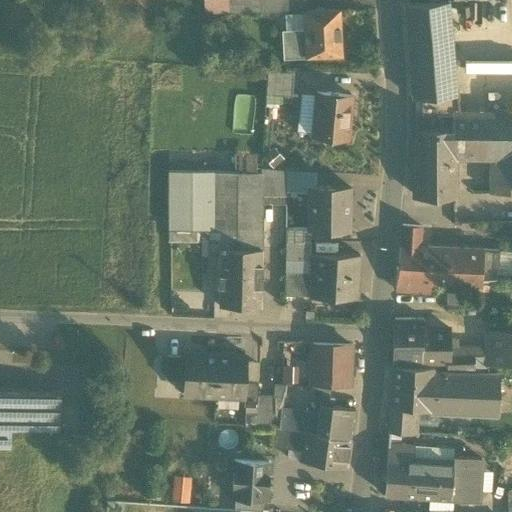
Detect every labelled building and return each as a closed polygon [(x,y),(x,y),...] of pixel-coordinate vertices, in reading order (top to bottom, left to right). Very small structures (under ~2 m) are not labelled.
[(202,0),(203,14),(260,11),(259,0),(202,0)] [(284,13),(303,12),(303,11),(305,11),(304,0),(259,0),(260,11),(283,10),(283,13),(284,13)] [(405,4),(413,99),(415,99),(455,95),(455,91),(448,1),(407,4),(405,4)] [(337,10),(305,11),(303,11),(303,12),(304,30),(305,55),(339,54),(337,10)] [(303,12),(284,13),(284,30),(304,30),(303,12)] [(283,57),(305,55),(304,30),(284,30),(282,30),(283,57)] [(265,93),(292,95),(294,71),(267,69),(265,93)] [(313,133),(345,136),(347,113),(349,113),(351,94),(317,91),(317,93),(313,132),(313,133)] [(415,129),(452,129),(452,114),(459,114),(458,91),(455,91),(455,95),(415,99),(415,129)] [(296,130),(313,132),(317,93),(300,92),(296,130)] [(509,194),(510,186),(511,129),(511,114),(459,114),(452,114),(452,129),(454,129),(454,157),(491,158),(490,193),(509,194)] [(414,195),(454,196),(454,157),(454,129),(452,129),(415,129),(414,129),(414,195)] [(262,157),(272,168),(284,158),(274,146),(262,157)] [(256,153),(234,153),(233,172),(256,173),(256,153)] [(260,196),(285,197),(286,169),(272,168),(260,168),(260,173),(260,196)] [(285,197),(310,197),(310,185),(330,185),(330,172),(286,169),(285,197)] [(188,227),(191,227),(191,172),(166,171),(165,240),(188,240),(188,227)] [(260,196),(260,173),(256,173),(233,172),(191,172),(191,227),(220,228),(260,228),(260,196)] [(309,229),(348,229),(349,186),(330,185),(310,185),(310,197),(309,229)] [(429,280),(446,281),(449,248),(419,246),(421,227),(402,225),(396,288),(428,291),(429,280)] [(201,241),(220,241),(220,228),(191,227),(188,227),(188,240),(201,241)] [(260,228),(220,228),(220,241),(220,248),(259,249),(260,228)] [(285,229),(285,242),(309,242),(309,229),(285,229)] [(201,254),(208,254),(208,247),(220,248),(220,241),(201,241),(201,254)] [(310,242),(309,242),(285,242),(285,259),(311,260),(311,253),(310,253),(310,242)] [(218,304),(258,305),(259,249),(220,248),(208,247),(208,254),(207,274),(219,274),(219,286),(218,304)] [(482,250),(449,248),(446,281),(478,282),(482,250)] [(482,250),(478,282),(496,280),(497,276),(498,251),(482,250)] [(511,251),(498,251),(497,276),(511,276),(511,251)] [(310,295),(357,296),(358,254),(311,253),(311,260),(311,270),(310,295)] [(285,259),(285,270),(311,270),(311,260),(285,259)] [(310,295),(311,270),(285,270),(284,295),(310,295)] [(219,274),(207,274),(207,285),(219,286),(219,274)] [(446,305),(470,306),(470,294),(446,293),(446,305)] [(392,363),(421,362),(422,328),(422,318),(394,317),(392,363)] [(448,328),(422,328),(421,362),(446,362),(447,363),(447,341),(448,341),(448,328)] [(487,346),(487,365),(511,364),(511,331),(486,332),(487,346)] [(457,342),(448,341),(447,341),(447,363),(446,362),(446,369),(473,369),(487,365),(487,346),(456,346),(457,342)] [(329,383),(348,384),(350,344),(312,342),(311,358),(309,358),(309,367),(311,367),(310,383),(311,383),(321,383),(329,383)] [(184,394),(214,395),(215,353),(185,352),(185,355),(184,379),(184,394)] [(245,354),(215,353),(214,395),(243,396),(244,396),(245,380),(245,359),(245,354)] [(165,379),(184,379),(185,355),(165,355),(165,379)] [(245,380),(258,381),(258,360),(245,359),(245,380)] [(298,364),(282,364),(281,381),(298,382),(298,364)] [(394,367),(391,405),(415,408),(429,410),(429,409),(433,367),(394,367)] [(429,409),(466,413),(470,372),(440,373),(437,367),(433,367),(429,409)] [(488,372),(470,372),(466,413),(472,416),(499,413),(501,367),(488,367),(488,372)] [(243,406),(256,406),(256,395),(258,381),(245,380),(244,396),(243,396),(243,406)] [(321,387),(321,403),(333,405),(334,399),(327,397),(327,388),(329,388),(329,383),(321,383),(321,387)] [(273,385),(273,396),(283,397),(284,385),(273,385)] [(0,444),(8,445),(9,427),(57,429),(59,393),(0,390),(0,444)] [(282,408),(283,397),(273,396),(256,395),(256,406),(255,426),(273,427),(280,427),(281,408),(282,408)] [(280,427),(304,430),(350,437),(354,408),(333,405),(321,403),(319,403),(318,413),(282,408),(281,408),(280,427)] [(415,425),(415,408),(391,405),(389,423),(415,425)] [(285,459),(299,461),(300,456),(300,451),(304,430),(280,427),(273,427),(270,445),(287,447),(285,459)] [(346,466),(350,437),(304,430),(300,451),(300,456),(299,461),(346,466)] [(414,444),(387,442),(384,495),(428,498),(450,499),(452,463),(413,460),(414,444)] [(413,460),(452,463),(453,455),(453,447),(414,444),(413,460)] [(480,457),(453,455),(452,463),(450,499),(452,499),(477,501),(478,489),(479,470),(480,457)] [(262,500),(266,500),(269,462),(234,460),(231,498),(235,498),(262,500)] [(479,470),(478,489),(490,490),(492,471),(479,470)] [(173,476),(171,501),(189,503),(191,477),(173,476)] [(262,500),(235,498),(234,509),(262,511),(262,500)] [(450,499),(428,498),(428,510),(452,511),(452,499),(450,499)]
